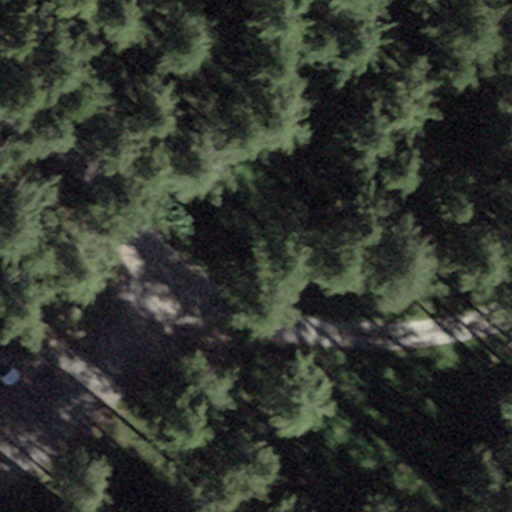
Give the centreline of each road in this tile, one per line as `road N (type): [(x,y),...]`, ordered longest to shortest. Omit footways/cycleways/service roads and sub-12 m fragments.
road 1 (track): [(193,312),(324,329),(511,309)]
road 2 (track): [(0,106),(65,143),(193,312)]
road 3 (track): [(193,312),(91,421),(0,487)]
